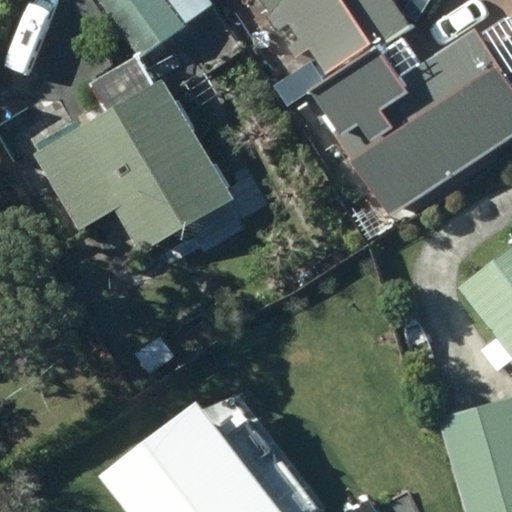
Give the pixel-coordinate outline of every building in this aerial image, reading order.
[(216,0),(108,0),(151,59),(222,8),(216,0)] [(355,134),(351,136),(402,219),(511,150),(511,63),(495,36),(415,86),(395,53),(423,35),(401,0),(267,0),(305,60),(321,50),(336,75),(324,83),(355,134)] [(106,90),(122,121),(51,159),(89,233),(129,212),(151,253),(242,206),(181,91),(170,97),(153,65),(106,90)] [(511,374),(511,271),(476,299),(507,339),(491,352),(510,376),(511,374)] [(169,342),(146,358),(159,377),(182,361),(169,342)] [(511,511),(511,407),(450,423),(473,511),(511,511)] [(264,511),(159,428),(92,511),(264,511)]
